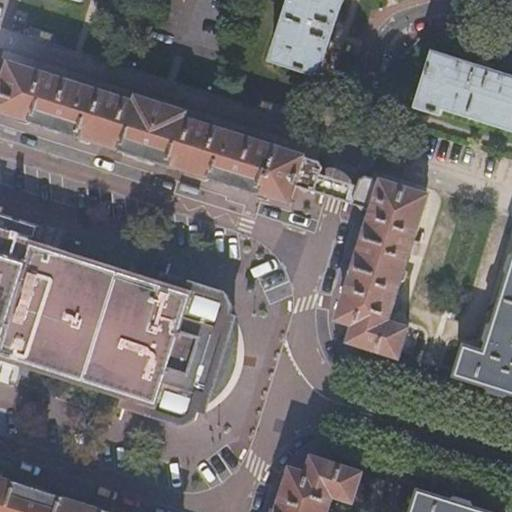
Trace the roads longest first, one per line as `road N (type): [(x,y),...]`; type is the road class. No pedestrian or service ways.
road 1 (residential): [(303,255),(326,237),(341,207),(387,37),(409,14),(470,0)]
road 2 (residential): [(303,255),(249,224),(0,147)]
road 3 (residential): [(285,393),(511,465)]
road 4 (residential): [(0,447),(186,505),(227,507)]
road 5 (residential): [(285,393),(308,302),(303,255)]
road 6 (residential): [(227,507),(263,464),(285,393)]
